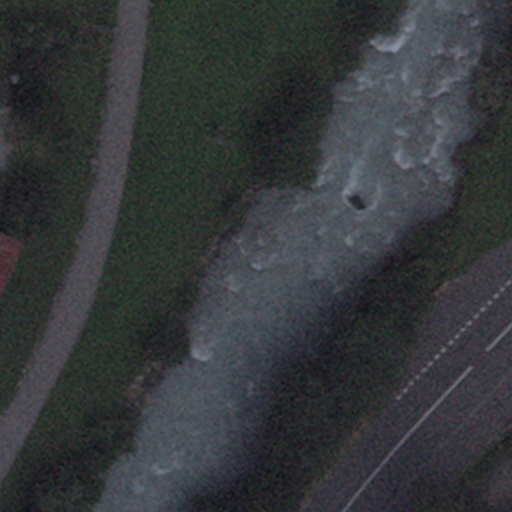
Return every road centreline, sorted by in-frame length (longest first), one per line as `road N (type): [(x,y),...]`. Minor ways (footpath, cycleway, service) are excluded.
road 1 (unclassified): [(132,0),(106,197),(73,315),(0,445)]
road 2 (tertiary): [(511,324),(344,511)]
